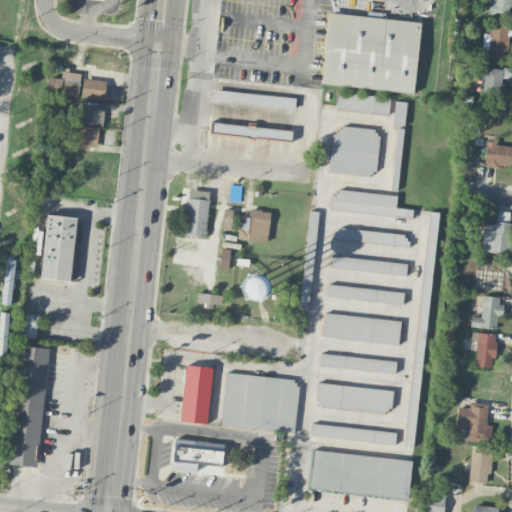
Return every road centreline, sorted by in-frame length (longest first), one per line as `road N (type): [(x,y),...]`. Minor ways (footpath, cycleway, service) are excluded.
road 1 (secondary): [(156,41),(105,511)]
road 2 (residential): [(143,159),(305,177)]
road 3 (residential): [(259,344),(125,327)]
road 4 (residential): [(156,41),(64,30),(53,23),(47,0)]
